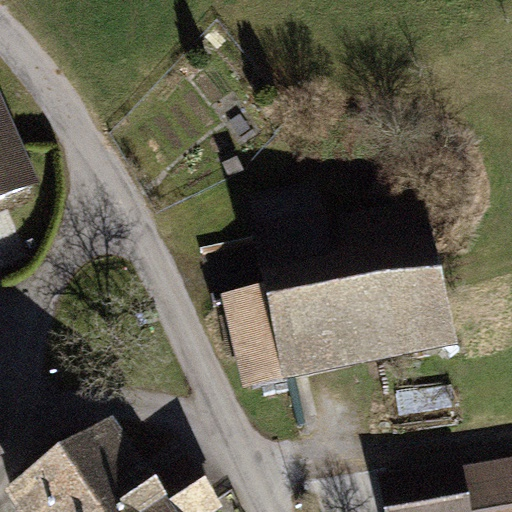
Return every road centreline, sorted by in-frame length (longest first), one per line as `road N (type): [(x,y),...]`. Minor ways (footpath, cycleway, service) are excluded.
road 1 (unclassified): [(264,511),(117,198),(57,102),(0,43)]
road 2 (track): [(0,483),(19,464),(22,351),(73,255),(117,198)]
road 3 (track): [(511,444),(247,475)]
